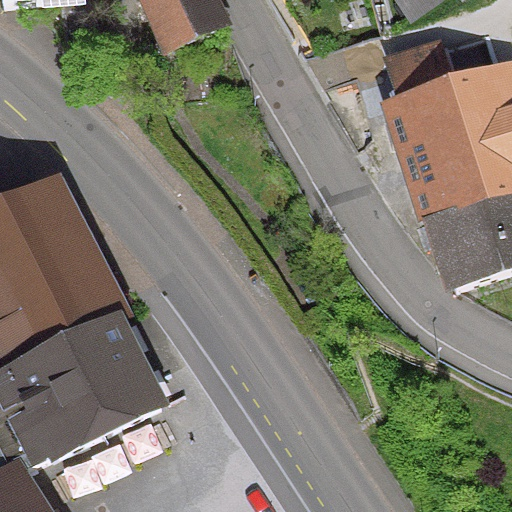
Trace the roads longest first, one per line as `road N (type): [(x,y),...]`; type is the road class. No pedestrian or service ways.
road 1 (primary): [(67,142),(192,276),(359,511)]
road 2 (residential): [(511,354),(437,308),(399,269),(243,0)]
